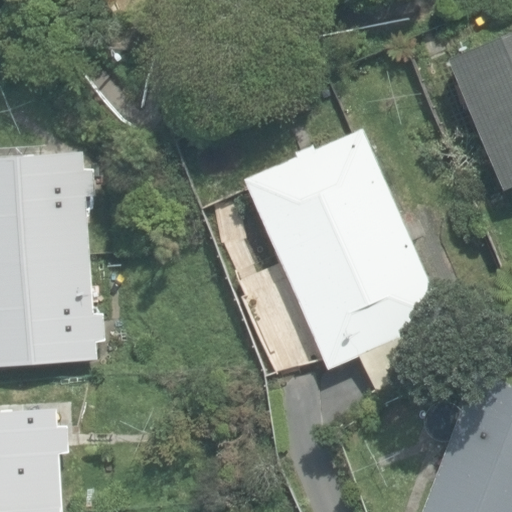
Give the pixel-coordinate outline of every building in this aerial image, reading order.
[(511,32),(453,58),(508,188),(511,186),(511,32)] [(445,131),(470,119),(454,87),(430,98),(445,131)] [(453,368),(435,325),(449,320),(366,126),(247,177),(329,370),(360,357),(378,399),(453,368)] [(0,366),(101,361),(100,340),(108,339),(107,315),(99,316),(91,197),(99,196),(97,169),(88,170),(87,152),(0,157),(0,366)] [(511,511),(511,375),(489,367),(435,511),(511,511)] [(0,511),(66,511),(63,452),(71,451),(70,426),(62,427),(61,412),(0,414),(0,511)]
